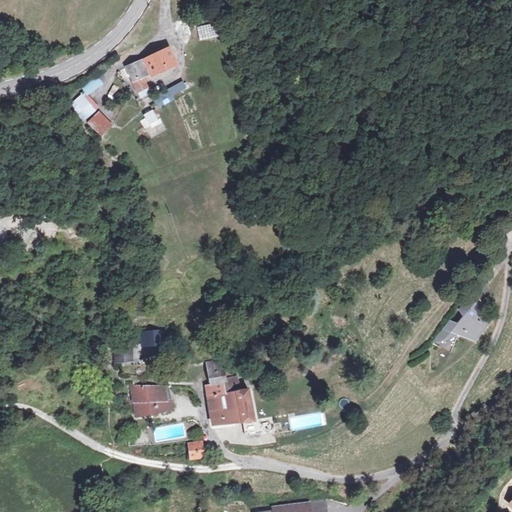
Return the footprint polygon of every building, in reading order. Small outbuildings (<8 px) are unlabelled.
[(197,27),(199,40),(217,38),(215,24),(197,27)] [(169,45),(143,56),(149,70),(175,60),(169,45)] [(149,70),(143,56),(129,62),(135,75),(132,77),(139,90),(148,86),(143,73),(149,70)] [(183,78),(165,88),(169,94),(186,84),(183,78)] [(71,104),(84,124),(102,112),(91,95),(105,86),(100,79),(83,90),(86,94),(71,104)] [(151,122),(159,117),(152,107),(144,112),(151,122)] [(89,125),(104,140),(116,127),(101,113),(89,125)] [(451,321),(442,318),(432,333),(461,347),(480,327),(461,296),(453,305),(457,314),(451,321)] [(424,330),(432,333),(442,318),(435,315),(424,330)] [(135,326),(145,325),(145,317),(135,318),(135,326)] [(145,350),(145,346),(154,345),(155,358),(171,358),(170,343),(166,342),(166,333),(141,333),(140,343),(130,344),(130,345),(116,345),(117,363),(140,362),(139,349),(145,350)] [(251,391),(237,394),(234,380),(224,381),(222,365),(208,366),(211,387),(206,388),(213,426),(243,424),(244,438),(261,436),(261,439),(274,438),(272,421),(254,423),(251,391)] [(245,383),(251,382),(249,374),(243,376),(245,383)] [(163,387),(135,387),(132,387),(135,416),(170,410),(168,399),(164,399),(163,387)] [(200,445),(188,445),(188,454),(200,453),(200,445)] [(270,511),(312,511),(326,510),(326,499),(309,501),(309,504),(272,509),(273,511),(270,511)]
